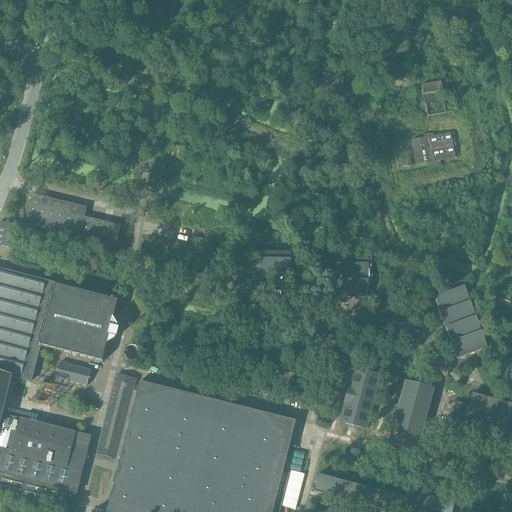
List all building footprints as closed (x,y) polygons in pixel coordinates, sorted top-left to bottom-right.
[(137,2),(130,0),(114,0),(113,4),(116,5),(116,6),(135,11),(137,2)] [(176,0),(156,0),(152,15),(172,20),(176,0)] [(465,40),(467,48),(472,47),(473,47),(472,46),(479,45),(478,40),(472,42),(471,39),(470,39),(465,40)] [(340,77),(342,70),(334,67),(333,70),(325,68),(322,80),(327,82),(324,91),(338,95),(335,105),(351,110),(357,92),(341,86),(343,78),(340,77)] [(393,79),(394,85),(410,82),(408,76),(393,79)] [(424,105),(443,101),(439,83),(421,86),(424,105)] [(74,95),(66,93),(58,129),(65,131),(74,95)] [(446,103),(452,102),(451,94),(444,95),(446,103)] [(428,168),(440,165),(439,161),(454,158),(453,151),(456,151),(453,133),(449,134),(433,137),(432,134),(423,135),(423,139),(411,141),(416,165),(427,163),(428,168)] [(184,147),(172,146),(171,157),(183,159),(184,147)] [(86,208),(32,195),(25,225),(115,246),(120,226),(84,218),(86,208)] [(13,224),(0,221),(0,246),(8,248),(13,224)] [(190,247),(154,240),(153,246),(201,255),(204,240),(192,237),(190,247)] [(290,253),(252,252),(252,276),(290,277),(290,253)] [(368,258),(336,258),(336,297),(367,298),(368,281),(372,281),(372,275),(368,275),(368,258)] [(54,284),(0,270),(0,372),(12,376),(30,381),(32,375),(35,362),(39,363),(37,370),(47,373),(51,354),(42,351),(40,359),(36,358),(39,346),(38,346),(54,284)] [(62,286),(62,287),(57,285),(54,284),(38,346),(39,346),(41,346),(46,347),(46,348),(48,348),(53,349),(53,350),(56,350),(61,351),(61,352),(63,352),(64,352),(69,353),(69,354),(71,354),(77,355),(77,356),(79,356),(84,357),(84,358),(87,358),(92,359),(92,360),(94,360),(95,360),(100,361),(99,362),(102,362),(102,360),(103,354),(104,354),(105,352),(104,352),(106,345),(107,344),(115,337),(116,338),(118,329),(117,329),(118,327),(113,319),(113,318),(114,311),(115,311),(116,309),(115,309),(117,303),(118,301),(115,300),(115,301),(110,299),(108,298),(108,299),(103,297),(100,296),(100,297),(95,295),(92,294),(92,295),(87,293),(84,292),(84,293),(79,291),(77,290),(77,291),(72,289),(69,288),(69,289),(64,287),(62,286)] [(463,286),(434,298),(457,359),(487,348),(463,286)] [(190,351),(187,361),(210,367),(213,357),(190,351)] [(90,371),(59,363),(55,378),(86,386),(90,371)] [(271,383),(270,384),(293,390),(293,389),(300,391),(304,372),(268,363),(264,381),(271,383)] [(343,407),(344,407),(340,421),(339,421),(339,423),(341,423),(364,429),(366,430),(366,428),(380,377),(380,378),(380,376),(379,376),(355,370),(355,369),(353,369),(353,370),(353,371),(349,385),(349,387),(344,405),(343,407)] [(0,422),(2,415),(12,376),(0,372),(0,422)] [(283,472),(296,421),(139,382),(138,389),(134,388),(136,380),(118,375),(116,375),(97,454),(116,459),(133,392),(136,393),(106,511),(279,511),(290,474),(283,472)] [(45,425),(55,387),(30,381),(12,376),(2,415),(45,425)] [(417,451),(419,443),(419,442),(421,434),(421,433),(423,426),(424,425),(424,424),(426,417),(426,416),(428,409),(428,407),(430,400),(431,399),(430,399),(432,391),(433,391),(433,390),(432,390),(424,388),(423,387),(415,385),(414,385),(406,383),(405,382),(405,384),(403,391),(402,393),(400,400),(400,401),(398,409),(398,410),(394,409),(392,416),(396,417),(395,418),(396,418),(394,426),(393,426),(393,427),(391,434),(391,436),(389,443),(388,444),(390,445),(397,447),(399,447),(406,449),(408,450),(408,449),(415,451),(415,452),(417,452),(417,451)] [(511,404),(472,394),(468,407),(456,403),(453,417),(465,420),(461,433),(511,446),(511,404)] [(0,492),(72,511),(91,437),(45,425),(2,415),(0,422),(0,492)] [(296,450),(291,469),(300,471),(306,452),(296,450)] [(91,487),(96,488),(101,467),(96,466),(91,487)] [(404,511),(408,499),(318,475),(314,492),(389,511),(404,511)] [(451,511),(454,503),(423,495),(419,511),(451,511)]
